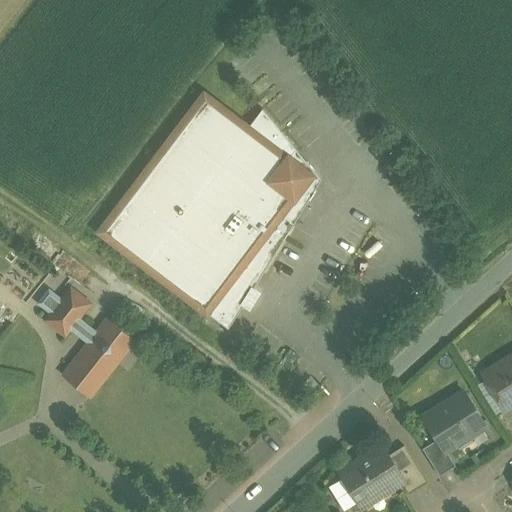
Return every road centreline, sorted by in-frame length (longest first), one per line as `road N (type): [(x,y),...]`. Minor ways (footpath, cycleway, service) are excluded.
road 1 (tertiary): [(511,254),(374,383)]
road 2 (tertiary): [(374,383),(239,511)]
road 3 (residential): [(374,383),(444,495),(461,496)]
